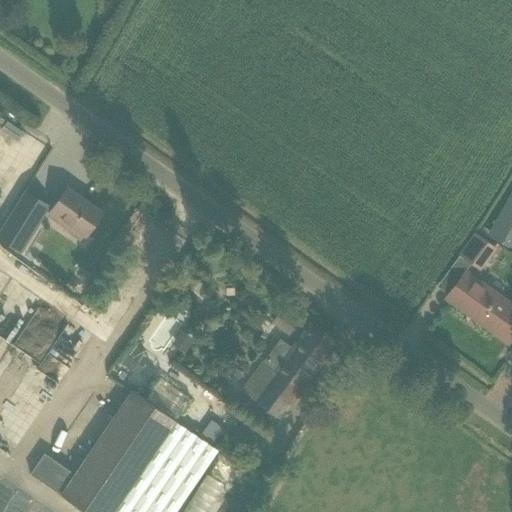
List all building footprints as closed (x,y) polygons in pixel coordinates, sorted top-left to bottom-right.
[(511,185),(485,234),(511,249),(511,185)] [(66,188),(47,214),(80,238),(74,246),(85,254),(111,218),(86,200),(85,202),(66,188)] [(25,190),(0,231),(0,240),(20,253),(49,205),(25,190)] [(497,248),(477,234),(462,257),(481,270),(497,248)] [(511,334),(511,305),(464,271),(445,298),(506,343),(511,334)] [(282,309),(271,322),(288,335),(298,322),(282,309)] [(310,322),(275,370),(262,360),(239,390),(278,419),(336,342),(310,322)] [(134,344),(121,364),(131,370),(144,351),(134,344)] [(60,495),(60,494),(85,511),(175,511),(217,451),(131,392),(120,408),(75,473),(44,452),(29,474),(60,495)]
